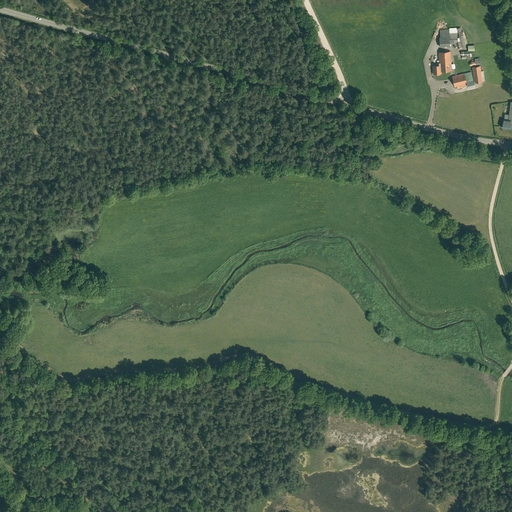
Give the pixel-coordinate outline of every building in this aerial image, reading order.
[(461,27),(457,28),(459,36),(459,37),(460,38),(461,41),(462,47),(466,46),(461,27)] [(441,36),(440,36),(440,46),(451,45),(451,44),(451,43),(450,39),(458,39),(458,38),(458,37),(458,33),(450,33),(440,34),(441,36)] [(437,65),(433,66),(433,74),(441,74),(441,71),(452,71),(450,51),(439,52),(440,63),(437,63),(437,65)] [(473,67),(475,83),(482,82),(480,66),(473,67)] [(467,86),(464,74),(452,77),(455,87),(457,86),(457,88),(467,86)] [(504,119),(503,127),(510,128),(511,120),(511,101),(511,102),(509,115),(505,114),(504,120),(504,119)]
